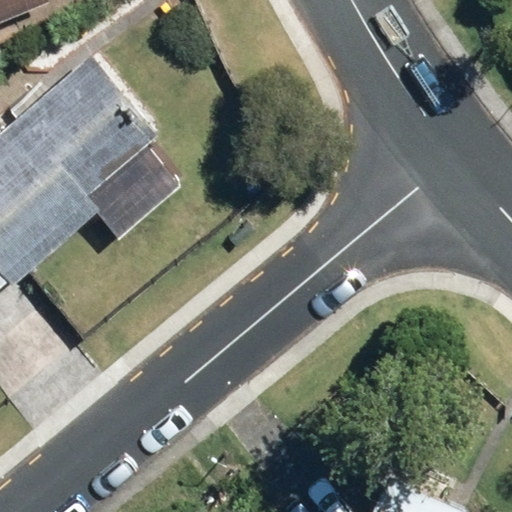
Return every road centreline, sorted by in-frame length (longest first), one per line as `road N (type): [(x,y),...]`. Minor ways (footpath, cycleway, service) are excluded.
road 1 (residential): [(456,163),(26,511)]
road 2 (residential): [(346,0),(456,163)]
